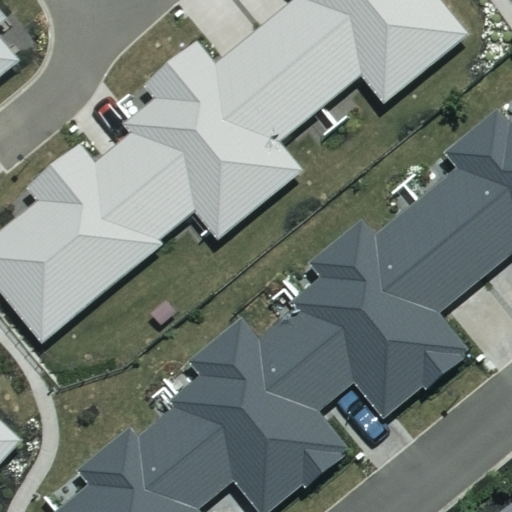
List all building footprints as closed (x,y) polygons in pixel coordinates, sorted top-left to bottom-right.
[(296,0),(260,29),(326,108),(365,76),(389,105),(473,35),(444,0),(296,0)] [(126,125),(132,133),(198,212),(222,241),(306,171),(283,143),(326,108),(260,29),(219,63),(201,42),(147,86),(158,98),(126,125)] [(421,202),(485,280),(511,258),(511,120),(502,109),(449,153),(462,168),(421,202)] [(40,202),(0,234),(0,289),(45,344),(166,245),(163,240),(198,212),(132,133),(96,162),(83,146),(30,189),(40,202)] [(300,310),(360,383),(388,418),(427,387),(430,391),(468,360),(465,355),(471,350),(442,315),(485,280),(421,202),(378,237),(366,222),(315,264),(326,278),(294,303),(300,310)] [(177,408),(237,481),(262,511),(272,511),(307,484),(310,488),(349,457),(345,452),(350,447),(323,413),(360,383),(300,310),(264,339),(247,319),(193,363),(204,377),(172,402),(177,408)] [(202,511),(201,510),(237,481),(177,408),(142,437),(134,428),(82,470),(93,484),(58,511),(202,511)] [(0,467),(24,442),(0,419),(0,467)]
